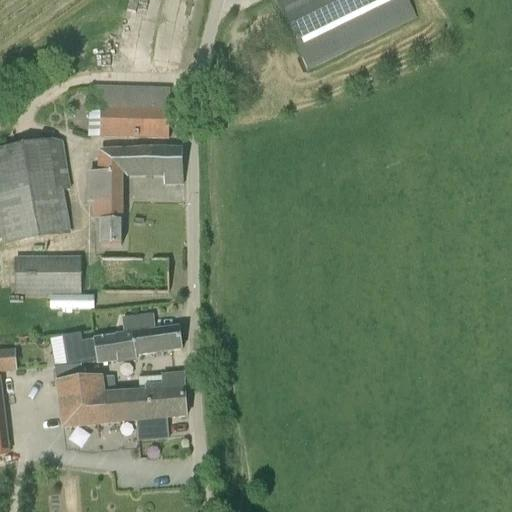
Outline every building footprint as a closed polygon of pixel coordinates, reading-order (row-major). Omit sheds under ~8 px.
[(408,0),(274,0),(309,69),(416,16),(408,0)] [(169,140),(170,92),(91,90),(90,111),(102,110),(101,137),(169,140)] [(69,233),(64,190),(72,189),(62,142),(51,141),(36,142),(0,147),(0,217),(4,244),(69,233)] [(184,185),(183,152),(127,152),(101,153),(101,175),(87,175),(87,206),(93,206),(93,222),(101,223),(101,247),(122,246),(122,175),(135,175),(165,175),(165,185),(178,184),(179,187),(184,185)] [(15,294),(169,294),(169,260),(101,260),(90,261),(16,260),(15,294)] [(82,334),(63,336),(64,344),(65,344),(68,367),(81,365),(98,363),(98,365),(117,362),(117,363),(137,360),(136,357),(171,352),(182,351),(180,329),(155,333),(152,315),(123,319),(125,337),(96,342),(95,341),(83,342),(82,334)] [(0,353),(0,372),(17,371),(15,352),(0,353)] [(83,380),(81,365),(68,367),(55,368),(57,383),(83,380)] [(163,393),(114,396),(103,397),(107,424),(136,421),(138,442),(161,440),(160,420),(187,418),(184,377),(162,378),(163,393)] [(103,397),(114,396),(112,378),(102,379),(101,378),(83,380),(57,383),(55,383),(61,429),(107,424),(103,397)]
